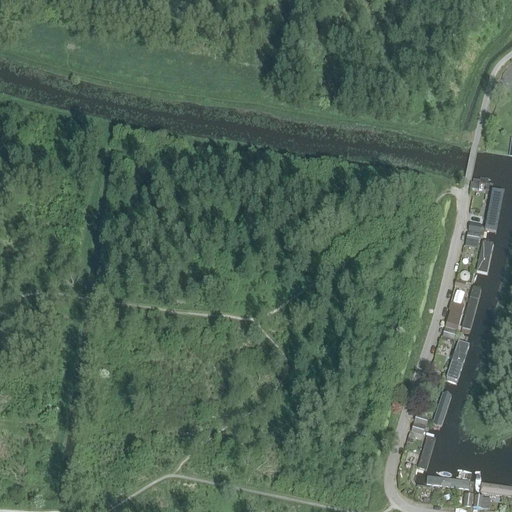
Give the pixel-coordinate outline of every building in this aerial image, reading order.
[(501,203),(491,201),(485,230),(495,232),(501,203)] [(480,234),(481,226),(470,224),(468,232),(480,234)] [(478,244),(479,236),(468,234),(466,242),(478,244)] [(493,244),(483,242),(476,271),(486,273),(493,244)] [(454,287),(464,289),(465,284),(456,281),(454,287)] [(480,301),(470,299),(462,328),(472,330),(480,301)] [(451,303),(449,311),(461,314),(463,306),(451,303)] [(457,331),(459,324),(448,320),(445,328),(457,331)] [(454,341),(456,333),(445,330),(442,338),(454,341)] [(469,342),(459,339),(450,368),(459,371),(469,342)] [(433,388),(436,379),(432,377),(428,387),(433,388)] [(450,398),(441,395),(432,423),(441,426),(450,398)] [(426,427),(428,419),(417,415),(414,423),(426,427)] [(423,436),(425,429),(414,425),(411,433),(423,436)] [(437,437),(428,435),(419,463),(429,466),(437,437)] [(469,491),(470,481),(440,478),(439,488),(469,491)] [(510,497),(511,487),(482,483),(480,493),(510,497)] [(471,508),(473,496),(465,495),(463,507),(471,508)] [(473,508),(481,509),(483,497),(475,496),(473,508)]
